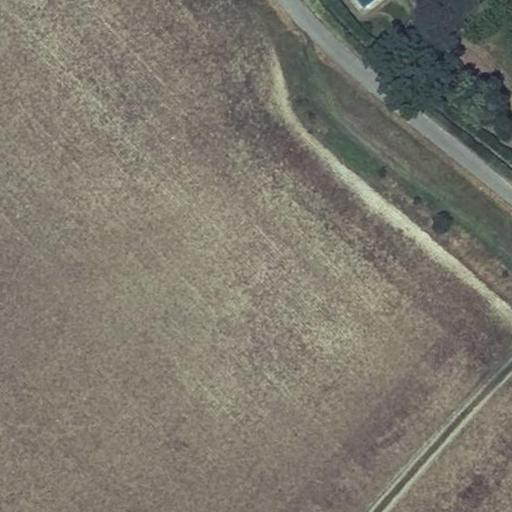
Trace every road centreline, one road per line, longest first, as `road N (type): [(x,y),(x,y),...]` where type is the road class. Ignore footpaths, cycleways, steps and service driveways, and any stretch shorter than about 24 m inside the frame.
road 1 (unclassified): [(290,0),(349,62),(511,195)]
road 2 (track): [(378,511),(511,365)]
